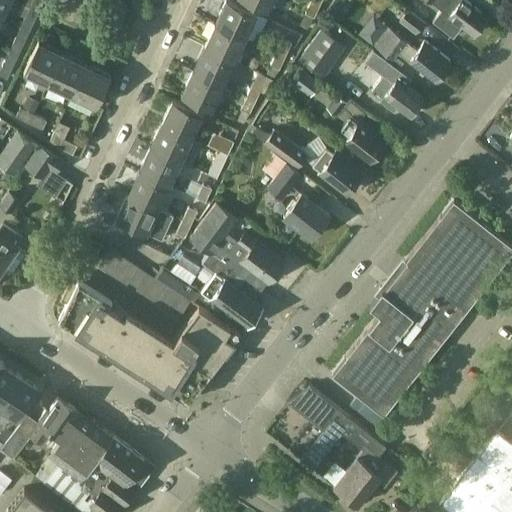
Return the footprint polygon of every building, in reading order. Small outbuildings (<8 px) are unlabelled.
[(10,0),(0,0),(0,18),(2,19),(10,0)] [(33,0),(31,4),(40,8),(44,0),(33,0)] [(228,0),(225,0),(214,23),(246,38),(257,14),(228,0)] [(272,0),(246,0),(268,10),(272,0)] [(320,4),(311,0),(305,14),(314,18),(320,4)] [(454,33),(460,25),(472,34),(486,16),(465,0),(428,0),(449,15),(443,24),(443,28),(451,34),(454,33)] [(40,8),(31,4),(25,17),(34,21),(40,8)] [(407,10),(399,20),(415,32),(423,22),(407,10)] [(246,38),(214,23),(203,47),(235,62),(246,38)] [(387,25),(373,44),(392,59),(397,52),(434,81),(450,60),(424,40),(417,49),(387,25)] [(324,76),(346,45),(321,27),(299,58),(324,76)] [(18,55),(24,42),(15,38),(9,51),(18,55)] [(282,39),(276,52),(285,56),(291,43),(282,39)] [(48,85),(62,53),(38,41),(23,73),(48,85)] [(203,47),(192,70),(224,85),(235,62),(203,47)] [(12,68),(18,55),(9,51),(3,64),(12,68)] [(279,70),(285,56),(276,52),(270,66),(279,70)] [(72,96),(86,64),(62,53),(48,85),(72,96)] [(86,64),(72,96),(95,107),(110,76),(86,64)] [(287,78),(308,94),(318,82),(297,65),(287,78)] [(224,85),(192,70),(181,94),(212,109),(224,85)] [(395,79),(392,77),(387,73),(372,93),(380,99),(379,100),(393,110),(396,107),(408,116),(422,97),(396,77),(395,79)] [(247,96),(256,100),(262,87),(253,83),(247,96)] [(336,95),(326,107),(336,115),(346,102),(336,95)] [(256,100),(247,96),(241,109),(249,113),(256,100)] [(160,123),(191,138),(203,113),(171,99),(160,123)] [(30,123),(33,114),(20,108),(16,116),(30,123)] [(33,114),(30,123),(43,129),(47,121),(33,114)] [(350,133),(344,141),(370,161),(384,142),(370,131),(372,128),(360,119),(358,122),(350,115),(342,126),(350,133)] [(160,123),(149,146),(181,161),(191,138),(160,123)] [(35,141),(15,127),(0,149),(0,165),(12,174),(35,141)] [(58,149),(72,156),(76,147),(64,141),(67,134),(56,129),(49,142),(58,149)] [(325,147),(320,154),(318,152),(312,158),(274,129),(265,141),(296,166),(303,157),(320,171),(319,172),(346,192),(361,173),(345,161),(348,158),(336,150),(333,154),(325,147)] [(218,150),(227,154),(233,141),(224,137),(218,150)] [(40,144),(25,166),(43,178),(57,156),(40,144)] [(169,185),(181,161),(149,146),(138,170),(169,185)] [(227,154),(218,150),(212,163),(221,168),(227,154)] [(285,163),(267,187),(282,198),(300,174),(285,163)] [(138,170),(127,193),(158,208),(169,185),(138,170)] [(202,184),(196,197),(205,201),(211,188),(202,184)] [(9,192),(0,204),(0,217),(5,221),(20,199),(9,192)] [(158,208),(127,193),(115,218),(162,240),(174,215),(158,208)] [(301,193),(283,216),(311,237),(329,214),(301,193)] [(467,309),(511,251),(511,246),(453,201),(405,262),(407,263),(384,292),(382,291),(369,307),(379,315),(368,329),(356,344),(331,375),(357,395),(383,415),(442,340),(467,309)] [(198,225),(269,279),(284,260),(257,238),(255,240),(245,232),(238,241),(226,231),(236,218),(216,202),(198,225)] [(182,219),(190,223),(197,210),(188,206),(182,219)] [(190,223),(182,219),(175,233),(184,237),(190,223)] [(2,220),(0,223),(0,267),(15,245),(14,245),(22,234),(2,220)] [(246,325),(261,305),(254,299),(269,279),(198,225),(182,246),(200,260),(214,271),(200,290),(202,292),(210,297),(209,298),(246,325)] [(179,247),(164,266),(197,292),(212,272),(179,247)] [(77,278),(75,282),(70,279),(70,280),(61,298),(66,301),(58,318),(187,401),(233,342),(232,341),(239,334),(240,333),(198,306),(198,307),(173,338),(127,309),(124,313),(109,304),(112,299),(78,277),(77,278)] [(3,363),(0,366),(0,403),(19,375),(3,364),(3,363)] [(19,375),(0,403),(0,405),(17,417),(37,387),(19,375)] [(263,430),(312,469),(340,434),(352,419),(309,384),(288,401),(287,400),(286,401),(287,402),(264,430),(263,430)] [(350,404),(376,424),(383,415),(357,395),(350,404)] [(66,463),(95,425),(94,420),(89,420),(78,411),(78,410),(58,396),(47,411),(45,410),(37,422),(38,422),(29,436),(41,444),(50,430),(59,437),(49,451),(66,463)] [(511,440),(510,442),(496,431),(438,504),(448,511),(511,511),(511,410),(509,413),(511,415),(511,440)] [(386,445),(352,419),(340,434),(360,449),(354,456),(355,457),(333,486),(358,505),(359,505),(357,503),(375,480),(384,487),(397,470),(378,454),(386,445)] [(101,429),(95,425),(66,463),(83,476),(93,463),(105,472),(108,469),(113,473),(89,503),(82,498),(87,491),(76,482),(77,481),(57,464),(43,482),(82,511),(115,511),(134,489),(133,488),(151,465),(143,458),(113,434),(113,435),(102,427),(101,429)] [(14,430),(0,447),(0,448),(13,458),(27,440),(14,430)] [(429,451),(438,458),(450,442),(441,435),(429,451)] [(52,511),(48,509),(49,507),(23,487),(10,504),(17,509),(15,511),(11,511),(7,509),(4,511),(52,511)]
